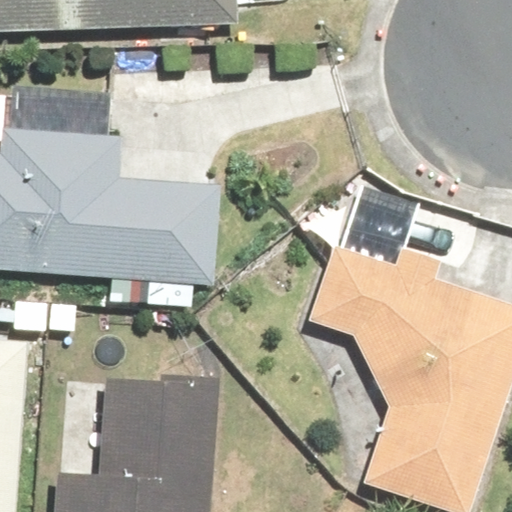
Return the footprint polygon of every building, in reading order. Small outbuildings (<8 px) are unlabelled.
[(0,0),(0,30),(227,25),(226,0),(0,0)] [(0,269),(206,283),(212,185),(113,178),(116,135),(0,127),(0,269)] [(459,511),(464,511),(511,361),(511,307),(425,280),(432,259),(393,247),(387,268),(325,249),(302,322),(347,336),(381,408),(358,480),(459,511)] [(201,511),(210,380),(96,373),(89,478),(49,475),(46,511),(201,511)] [(0,511),(7,511),(14,397),(0,396),(0,511)]
